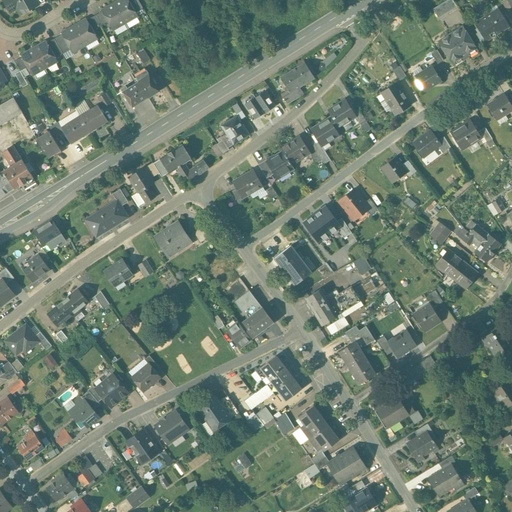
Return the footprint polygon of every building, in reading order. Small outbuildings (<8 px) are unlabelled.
[(6,0),(13,10),(17,8),(19,12),(20,12),(21,14),(29,10),(28,7),(37,2),(35,0),(6,0)] [(120,0),(114,4),(125,23),(137,16),(135,13),(127,0),(120,0)] [(143,9),(138,0),(127,0),(135,13),(143,9)] [(452,0),(447,0),(433,9),(439,18),(457,7),(452,0)] [(114,4),(102,11),(102,12),(108,22),(112,30),(125,23),(114,4)] [(499,8),(475,23),(487,42),(511,27),(499,8)] [(102,12),(94,16),(100,26),(108,22),(102,12)] [(94,16),(86,20),(92,31),(100,26),(94,16)] [(86,20),(74,26),(85,46),(97,39),(86,20)] [(74,26),(62,33),(62,34),(71,50),(72,53),(85,46),(74,26)] [(464,27),(440,41),(455,65),(478,50),(464,27)] [(71,50),(62,34),(54,39),(63,54),(71,50)] [(63,54),(54,39),(47,43),(55,59),(63,54)] [(46,42),(34,49),(45,68),(57,61),(55,59),(47,43),(46,42)] [(45,68),(34,49),(22,56),(22,57),(28,67),(32,75),(45,68)] [(150,60),(144,50),(137,54),(143,64),(150,60)] [(437,50),(431,54),(438,64),(444,61),(437,50)] [(22,57),(14,61),(20,71),(20,72),(28,67),(22,57)] [(305,63),(292,71),(302,86),(314,78),(305,63)] [(114,64),(105,70),(110,78),(119,72),(114,64)] [(399,65),(392,69),(398,80),(405,75),(399,65)] [(432,66),(423,72),(425,74),(418,79),(425,91),(433,86),(433,85),(441,80),(432,66)] [(20,71),(15,74),(22,88),(28,85),(20,72),(20,71)] [(146,71),(135,77),(138,82),(148,97),(148,98),(159,91),(149,75),(146,71)] [(302,86),(292,71),(281,78),(289,91),(291,93),(300,88),(302,86)] [(138,82),(127,89),(126,87),(122,90),(123,92),(122,92),(132,107),(148,97),(138,82)] [(396,83),(381,92),(395,115),(410,106),(396,83)] [(289,91),(282,96),(287,104),(304,94),(300,88),(291,93),(289,91)] [(266,89),(245,103),(256,119),(277,105),(266,89)] [(105,93),(98,98),(104,107),(111,103),(105,93)] [(498,99),(488,105),(497,120),(511,110),(511,106),(506,96),(499,101),(498,99)] [(13,98),(0,105),(0,125),(12,118),(22,112),(13,98)] [(77,110),(59,121),(62,126),(91,109),(85,99),(75,106),(77,110)] [(332,117),(311,130),(316,139),(321,146),(321,145),(339,134),(335,129),(355,117),(356,116),(353,112),(346,100),(328,111),(332,117)] [(98,105),(79,116),(90,132),(108,121),(98,105)] [(365,120),(358,109),(353,112),(356,116),(355,117),(360,123),(365,120)] [(22,113),(12,118),(18,130),(28,125),(22,113)] [(61,127),(64,132),(71,144),(90,132),(79,116),(61,127)] [(237,116),(221,126),(233,145),(248,135),(237,116)] [(371,129),(365,120),(360,123),(365,133),(371,129)] [(470,121),(451,133),(462,151),(481,139),(470,121)] [(58,122),(53,126),(59,135),(64,132),(61,127),(58,122)] [(28,125),(18,130),(25,142),(35,136),(28,125)] [(59,135),(53,126),(47,129),(49,131),(54,138),(59,135)] [(493,139),(485,127),(480,131),(487,143),(493,139)] [(49,131),(36,139),(48,158),(61,150),(54,138),(49,131)] [(429,131),(412,144),(423,158),(437,147),(440,144),(438,141),(429,131)] [(300,136),(281,148),(283,152),(285,155),(284,155),(286,158),(286,157),(291,165),(310,153),(300,136)] [(451,148),(444,137),(438,141),(440,144),(437,147),(442,154),(451,148)] [(321,145),(321,146),(316,139),(310,143),(315,149),(316,151),(322,160),(324,164),(330,160),(321,145)] [(222,140),(217,144),(223,154),(229,150),(222,140)] [(223,154),(217,144),(211,148),(218,157),(223,154)] [(182,145),(172,151),(180,166),(184,163),(191,159),(182,145)] [(33,178),(13,146),(2,153),(10,166),(3,171),(6,175),(15,189),(26,183),(28,183),(32,181),(32,178),(33,178)] [(180,166),(172,151),(161,158),(169,172),(176,168),(180,166)] [(322,160),(316,151),(311,155),(317,164),(322,160)] [(291,165),(286,157),(286,158),(284,155),(285,155),(283,152),(267,161),(267,162),(274,174),(277,179),(294,169),(291,165)] [(395,156),(380,168),(392,184),(407,172),(402,165),(395,156)] [(161,158),(153,163),(159,173),(161,177),(169,172),(161,158)] [(203,160),(189,171),(191,174),(187,177),(190,182),(209,168),(203,160)] [(267,162),(267,161),(266,160),(258,165),(267,179),(274,174),(267,162)] [(416,171),(407,160),(402,165),(407,172),(410,176),(416,171)] [(153,163),(145,168),(151,178),(159,173),(153,163)] [(189,171),(184,163),(180,166),(187,177),(191,174),(189,171)] [(187,177),(180,166),(176,168),(179,172),(183,179),(187,177)] [(145,168),(129,177),(139,192),(140,192),(146,203),(155,197),(149,186),(154,183),(151,178),(145,168)] [(253,171),(233,183),(236,189),(242,198),(262,186),(253,171)] [(179,172),(175,174),(179,182),(183,179),(179,172)] [(6,175),(2,178),(0,175),(0,198),(15,189),(6,175)] [(179,182),(176,183),(180,190),(190,182),(187,177),(183,179),(179,182)] [(272,187),(265,191),(271,200),(277,196),(272,187)] [(128,202),(120,189),(112,194),(118,204),(119,204),(121,207),(128,202)] [(236,189),(232,192),(237,201),(242,198),(236,189)] [(365,202),(354,189),(339,201),(354,221),(367,211),(370,209),(365,202)] [(377,209),(369,199),(365,202),(370,209),(367,211),(370,215),(377,209)] [(498,199),(492,203),(498,213),(504,210),(498,199)] [(118,204),(102,214),(101,212),(92,217),(94,221),(93,224),(90,226),(96,237),(127,218),(121,207),(119,204),(118,204)] [(326,205),(303,222),(320,245),(339,230),(344,238),(352,233),(342,219),(338,222),(326,205)] [(52,220),(34,231),(47,252),(65,241),(52,220)] [(476,224),(471,220),(466,226),(471,230),(476,224)] [(178,222),(154,238),(167,257),(191,242),(178,222)] [(450,231),(439,223),(435,228),(445,236),(450,231)] [(204,224),(192,232),(200,244),(212,236),(204,224)] [(488,234),(476,224),(471,230),(469,233),(468,233),(481,243),(488,234)] [(459,225),(453,232),(459,237),(463,232),(461,230),(462,228),(459,225)] [(435,228),(430,235),(440,243),(445,236),(435,228)] [(469,233),(462,228),(461,230),(463,232),(459,237),(463,240),(468,233),(469,233)] [(468,233),(463,240),(469,245),(472,242),(478,247),(481,243),(468,233)] [(488,234),(481,243),(494,254),(501,245),(488,234)] [(494,254),(481,243),(478,247),(474,252),(486,262),(494,254)] [(291,246),(274,258),(284,271),(300,258),(291,246)] [(50,258),(43,249),(36,253),(38,255),(43,263),(50,258)] [(448,250),(436,265),(449,275),(461,260),(448,250)] [(38,255),(21,268),(32,282),(45,272),(44,271),(47,268),(43,263),(38,255)] [(363,256),(353,262),(361,275),(371,269),(363,256)] [(300,258),(284,271),(294,285),(311,272),(300,258)] [(122,259),(115,264),(116,264),(104,272),(114,287),(132,275),(122,259)] [(478,274),(461,260),(449,275),(466,288),(478,274)] [(153,272),(145,261),(139,265),(146,277),(153,272)] [(334,273),(326,263),(316,270),(324,280),(334,273)] [(14,279),(6,268),(0,273),(0,277),(2,281),(3,280),(7,284),(14,279)] [(239,278),(225,289),(235,302),(249,291),(239,278)] [(371,279),(354,290),(360,300),(377,289),(371,279)] [(2,281),(0,282),(0,306),(15,295),(7,284),(3,280),(2,281)] [(339,294),(328,301),(326,297),(321,289),(306,299),(322,326),(361,302),(360,300),(354,290),(352,286),(339,294)] [(88,303),(77,290),(62,302),(75,317),(81,312),(80,310),(88,303)] [(336,290),(326,297),(328,301),(339,294),(336,290)] [(443,302),(435,290),(429,294),(437,306),(443,302)] [(262,308),(249,291),(235,302),(234,302),(248,319),(240,325),(238,322),(226,331),(239,348),(251,339),(273,322),(263,308),(262,308)] [(109,305),(100,292),(94,297),(103,309),(109,305)] [(62,302),(47,314),(58,327),(66,320),(68,323),(75,317),(62,302)] [(428,302),(412,312),(414,314),(430,304),(428,302)] [(430,304),(414,314),(425,332),(426,332),(425,330),(439,321),(440,323),(441,322),(430,304)] [(224,326),(217,316),(212,320),(218,330),(224,326)] [(330,333),(348,325),(345,317),(326,325),(330,333)] [(477,321),(467,328),(474,338),(479,335),(484,331),(477,321)] [(26,325),(5,341),(16,355),(27,347),(29,350),(39,342),(35,336),(26,325)] [(355,326),(345,333),(352,344),(353,344),(356,342),(363,338),(358,331),(355,326)] [(374,341),(366,327),(358,331),(363,338),(356,342),(360,349),(374,341)] [(488,336),(484,339),(496,356),(511,345),(500,328),(488,336)] [(386,342),(396,358),(416,347),(406,330),(386,342)] [(61,331),(55,335),(62,344),(68,339),(61,331)] [(484,331),(479,335),(482,340),(484,339),(488,336),(484,331)] [(51,346),(40,333),(35,336),(39,342),(46,351),(51,346)] [(352,344),(338,353),(346,365),(363,354),(360,349),(356,342),(353,344),(352,344)] [(50,368),(57,364),(51,353),(44,358),(50,368)] [(346,365),(358,386),(376,375),(363,354),(346,365)] [(159,368),(149,356),(144,360),(148,364),(149,364),(155,372),(159,368)] [(286,370),(276,356),(256,370),(263,379),(267,376),(271,382),(286,370)] [(429,356),(413,368),(419,376),(435,365),(429,356)] [(23,368),(17,360),(11,365),(17,373),(23,368)] [(9,363),(0,369),(0,371),(3,374),(7,380),(17,373),(11,365),(9,363)] [(148,364),(132,378),(143,391),(160,378),(155,372),(149,364),(148,364)] [(412,367),(402,373),(409,384),(419,377),(419,376),(413,368),(412,367)] [(300,390),(286,370),(271,382),(280,393),(285,401),(300,390)] [(128,393),(113,375),(104,382),(120,400),(128,393)] [(21,379),(8,388),(12,394),(25,385),(21,379)] [(487,379),(478,386),(482,391),(491,385),(487,379)] [(120,400),(104,382),(96,389),(95,389),(103,398),(111,407),(120,400)] [(271,382),(245,401),(251,410),(273,393),(275,396),(280,393),(271,382)] [(511,387),(511,388),(507,382),(493,392),(499,401),(501,400),(507,408),(511,404),(511,387)] [(103,398),(95,389),(96,389),(93,386),(88,390),(89,391),(98,402),(103,398)] [(98,402),(89,391),(82,397),(93,411),(100,405),(98,402)] [(403,391),(375,409),(387,429),(415,411),(403,391)] [(8,396),(0,401),(0,403),(1,405),(0,405),(0,422),(2,425),(19,412),(8,396)] [(82,397),(81,396),(80,397),(73,403),(76,406),(69,412),(77,422),(76,423),(81,429),(86,425),(87,427),(99,418),(93,411),(82,397)] [(218,402),(214,396),(198,408),(207,422),(200,427),(208,439),(216,434),(214,431),(230,420),(218,402)] [(239,413),(227,396),(218,402),(230,420),(239,413)] [(329,425),(314,406),(303,414),(304,414),(300,417),(305,425),(301,428),(309,438),(318,450),(319,451),(322,448),(324,451),(339,440),(328,426),(329,425)] [(267,408),(256,416),(264,426),(274,419),(267,408)] [(192,424),(182,409),(177,412),(187,427),(192,424)] [(176,411),(155,426),(167,444),(189,429),(187,427),(177,412),(176,411)] [(285,413),(274,420),(284,435),(295,429),(285,413)] [(256,416),(246,423),(254,433),(264,426),(256,416)] [(27,423),(18,429),(25,438),(33,432),(27,423)] [(427,424),(417,430),(420,435),(430,429),(427,424)] [(301,428),(293,434),(301,444),(309,438),(301,428)] [(64,429),(60,432),(63,435),(58,438),(63,445),(67,443),(72,439),(64,429)] [(420,435),(406,444),(416,460),(432,450),(429,445),(437,440),(430,429),(420,435)] [(159,453),(143,430),(126,441),(142,464),(159,453)] [(40,442),(33,432),(25,438),(25,439),(26,441),(18,447),(28,460),(47,447),(42,440),(40,442)] [(498,434),(488,440),(492,446),(502,440),(498,434)] [(63,445),(58,438),(52,443),(57,450),(63,445)] [(353,448),(329,463),(330,464),(328,465),(339,484),(365,468),(353,448)] [(234,459),(241,470),(251,464),(245,452),(234,459)] [(317,455),(311,459),(314,464),(326,457),(323,452),(317,455)] [(92,466),(85,456),(78,460),(81,474),(87,470),(92,466)] [(451,456),(439,464),(442,469),(450,463),(451,464),(455,461),(451,456)] [(326,457),(314,464),(318,471),(328,465),(330,464),(329,463),(326,457)] [(442,469),(427,478),(439,497),(453,488),(451,485),(460,479),(461,479),(460,477),(459,478),(451,464),(450,463),(442,469)] [(314,464),(304,471),(309,478),(319,472),(318,471),(314,464)] [(81,474),(77,477),(84,486),(94,479),(87,470),(81,474)] [(55,481),(47,487),(57,500),(74,488),(67,479),(62,472),(54,479),(55,481)] [(77,486),(70,476),(67,479),(74,488),(77,486)] [(460,479),(451,485),(453,488),(456,491),(464,486),(460,479)] [(362,480),(349,488),(353,494),(355,493),(357,491),(365,485),(362,480)] [(511,480),(502,487),(506,493),(511,488),(511,480)] [(347,483),(338,489),(340,493),(350,487),(347,483)] [(135,508),(151,496),(143,484),(126,496),(135,508)] [(475,487),(464,494),(467,500),(468,499),(468,500),(479,493),(475,487)] [(349,499),(343,502),(349,511),(362,511),(376,504),(367,488),(356,495),(349,499)] [(349,488),(344,491),(349,499),(356,495),(355,493),(353,494),(349,488)] [(0,490),(0,511),(3,511),(11,507),(0,490)] [(90,511),(81,499),(73,505),(74,507),(67,511),(90,511)] [(467,500),(448,511),(447,511),(475,511),(468,500),(468,499),(467,500)]
